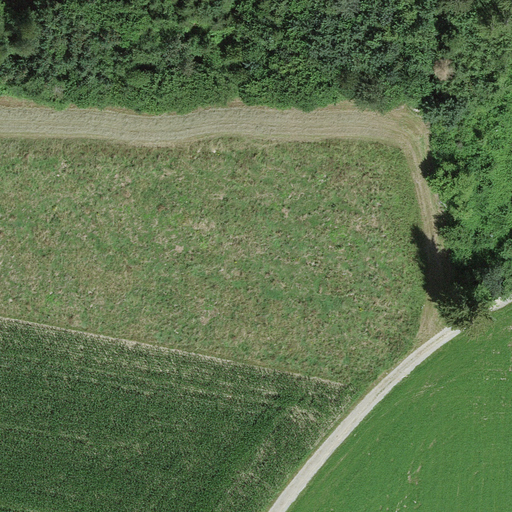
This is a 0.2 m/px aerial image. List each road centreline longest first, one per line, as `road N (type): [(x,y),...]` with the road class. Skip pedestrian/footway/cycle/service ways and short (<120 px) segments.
road 1 (track): [(261,511),(464,320),(511,292)]
road 2 (track): [(464,320),(425,125),(429,0)]
